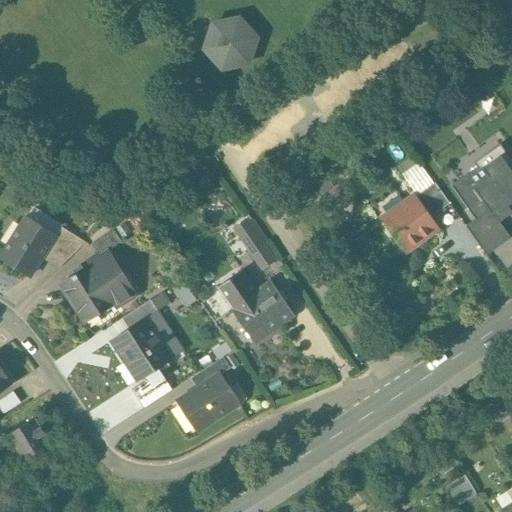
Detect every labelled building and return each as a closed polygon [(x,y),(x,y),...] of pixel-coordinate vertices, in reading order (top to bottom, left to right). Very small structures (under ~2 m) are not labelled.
[(332,0),(299,0),(317,19),(335,3),(332,0)] [(210,22),(201,50),(221,72),(250,66),(259,37),(239,15),(210,22)] [(477,168),(451,186),(475,219),(466,225),(487,254),(510,239),(498,221),(511,213),(508,208),(511,205),(511,158),(501,143),(473,163),(477,168)] [(400,176),(415,196),(435,183),(420,162),(400,176)] [(435,183),(415,196),(430,218),(450,204),(435,183)] [(415,196),(382,219),(405,252),(438,229),(430,218),(415,196)] [(57,236),(27,217),(0,258),(29,277),(48,248),(49,249),(50,248),(58,236),(57,236)] [(86,243),(62,227),(57,236),(58,236),(50,248),(68,260),(86,243)] [(266,241),(257,227),(241,238),(262,269),(273,262),(262,244),(266,241)] [(113,230),(92,245),(100,256),(121,242),(113,230)] [(134,295),(108,253),(89,265),(89,266),(90,265),(115,304),(114,305),(115,307),(134,295)] [(89,266),(60,284),(82,318),(93,310),(96,315),(114,305),(115,304),(90,265),(89,266)] [(271,282),(251,296),(246,289),(251,286),(241,272),(218,288),(232,309),(255,342),(293,315),(271,282)] [(225,315),(212,297),(201,304),(215,323),(225,315)] [(150,300),(130,314),(137,324),(145,319),(146,320),(157,313),(158,312),(150,300)] [(137,324),(111,341),(138,381),(183,352),(157,313),(146,320),(145,319),(137,324)] [(223,358),(191,379),(198,389),(220,374),(220,375),(230,368),(223,358)] [(0,392),(11,384),(0,367),(0,392)] [(160,372),(132,390),(144,409),(173,391),(160,372)] [(198,389),(181,400),(200,430),(240,404),(220,375),(220,374),(198,389)] [(34,419),(5,437),(9,444),(0,449),(0,462),(3,467),(17,458),(20,462),(50,444),(34,419)] [(465,474),(444,486),(457,507),(477,494),(465,474)] [(3,478),(0,480),(0,491),(3,496),(11,491),(3,478)]
